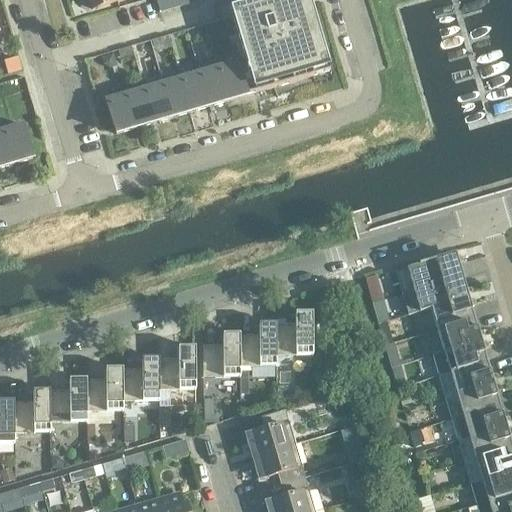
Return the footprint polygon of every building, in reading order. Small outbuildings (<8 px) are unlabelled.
[(122,0),(87,0),(91,11),(123,1),(122,0)] [(190,5),(188,0),(154,0),(159,14),(190,5)] [(234,0),(227,2),(244,61),(245,60),(255,95),(330,73),(308,0),(234,0)] [(101,59),(103,65),(110,69),(116,67),(113,55),(101,59)] [(16,60),(4,63),(8,75),(20,72),(16,60)] [(255,95),(245,60),(244,61),(235,63),(245,98),(255,95)] [(227,103),(245,98),(235,63),(217,69),(227,103)] [(217,69),(198,74),(208,109),(227,103),(217,69)] [(180,79),(190,114),(208,109),(198,74),(180,79)] [(180,79),(161,85),(172,119),(190,114),(180,79)] [(143,90),(153,125),(172,119),(161,85),(143,90)] [(143,90),(125,96),(135,130),(153,125),(143,90)] [(125,96),(105,101),(115,136),(135,130),(125,96)] [(21,126),(2,132),(12,166),(32,161),(21,126)] [(0,132),(0,169),(12,166),(2,132),(0,132)] [(424,289),(460,278),(454,256),(406,270),(413,292),(424,289)] [(430,310),(467,300),(460,278),(424,289),(413,292),(401,296),(407,317),(430,310)] [(430,310),(437,332),(473,321),(467,300),(430,310)] [(275,326),(275,358),(312,358),(311,315),(294,316),(295,326),(275,326)] [(479,343),(473,321),(437,332),(443,353),(479,343)] [(275,358),(275,326),(258,327),(258,337),(239,337),(239,369),(275,369),(275,358)] [(222,348),(202,348),(202,380),(239,379),(239,369),(239,337),(222,338),(222,348)] [(438,378),(449,375),(486,364),(479,343),(443,353),(432,357),(438,378)] [(178,360),(158,361),(158,393),(195,392),(194,350),(177,350),(178,360)] [(158,403),(158,393),(158,361),(141,361),(141,371),(122,371),(122,403),(158,403)] [(444,400),(456,396),(492,386),(486,364),(449,375),(438,378),(444,400)] [(390,369),(395,385),(405,383),(400,366),(390,369)] [(122,414),(122,403),(122,371),(105,372),(105,382),(85,382),(86,414),(122,414)] [(69,392),(49,393),(50,425),(86,424),(86,414),(85,382),(69,382),(69,392)] [(275,384),(275,399),(292,399),(292,384),(275,384)] [(444,400),(451,421),(462,418),(498,407),(492,386),(456,396),(444,400)] [(50,435),(50,425),(49,393),(32,393),(33,403),(13,403),(13,435),(50,435)] [(345,393),(330,397),(335,415),(350,411),(345,393)] [(213,401),(203,401),(204,419),(204,425),(218,424),(218,418),(213,418),(213,401)] [(0,445),(13,446),(13,435),(13,403),(0,403),(0,445)] [(498,407),(462,418),(451,421),(457,443),(468,439),(505,429),(498,407)] [(250,450),(252,459),(295,446),(284,412),(260,419),(264,431),(245,436),(247,440),(246,440),(249,450),(250,450)] [(341,433),(344,444),(359,440),(356,429),(341,433)] [(468,439),(457,443),(463,464),(475,461),(511,450),(505,429),(468,439)] [(185,442),(161,449),(165,461),(189,454),(185,442)] [(280,487),(304,480),(305,480),(295,446),(252,459),(255,467),(254,468),(257,478),(258,477),(259,481),(277,476),(280,487)] [(511,454),(511,450),(475,461),(463,464),(470,486),(481,482),(511,473),(511,454)] [(134,457),(122,460),(125,470),(137,466),(134,457)] [(62,471),(62,463),(57,459),(50,459),(51,471),(62,471)] [(110,464),(112,473),(125,470),(122,460),(110,464)] [(359,476),(356,465),(343,468),(347,480),(359,476)] [(93,469),(80,472),(83,482),(95,478),(93,469)] [(0,474),(3,485),(14,482),(11,470),(0,473),(0,474)] [(68,476),(71,486),(83,482),(80,472),(68,476)] [(470,486),(476,507),(487,504),(511,496),(511,473),(481,482),(470,486)] [(313,511),(304,480),(280,487),(283,498),(265,503),(267,507),(266,508),(266,511),(313,511)] [(54,491),(51,481),(39,485),(42,494),(54,491)] [(42,494),(39,485),(27,488),(30,498),(42,494)] [(10,493),(0,496),(0,505),(0,506),(13,503),(10,493)] [(183,511),(178,495),(157,502),(159,511),(183,511)] [(511,511),(511,496),(487,504),(476,507),(477,511),(511,511)] [(159,511),(157,502),(136,508),(137,511),(159,511)]
